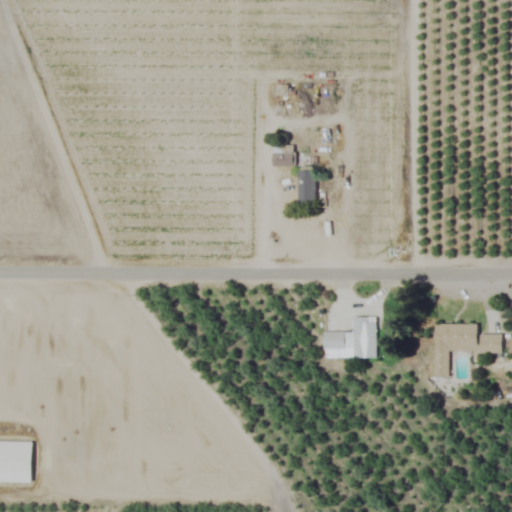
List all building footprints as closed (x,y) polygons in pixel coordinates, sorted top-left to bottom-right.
[(272,167),(293,168),(293,146),(273,146),(272,167)] [(314,166),(297,167),(297,204),(314,203),(314,166)] [(323,332),(323,350),(344,350),(344,358),(375,358),(376,318),(352,317),(352,332),(323,332)] [(434,378),(448,378),(449,352),(501,352),(501,335),(476,335),(477,325),(434,324),(434,378)] [(0,482),(31,483),(32,442),(0,441),(0,482)]
